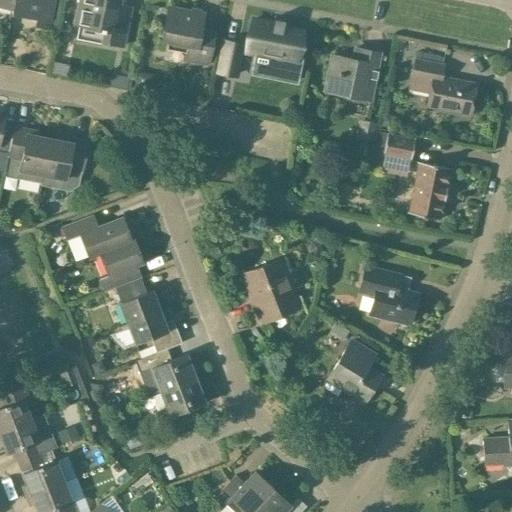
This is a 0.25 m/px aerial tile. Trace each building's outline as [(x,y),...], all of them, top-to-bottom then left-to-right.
[(10,14),(11,15),(13,0),(0,0),(0,7),(11,10),(10,14)] [(13,0),(11,15),(36,19),(35,27),(47,29),(49,15),(38,13),(40,0),(13,0)] [(76,39),(100,44),(125,48),(128,32),(114,30),(119,0),(79,0),(75,24),(79,25),(76,39)] [(166,49),(185,53),(183,60),(207,65),(213,33),(200,31),(204,15),(168,8),(162,41),(168,43),(166,49)] [(273,24),(251,19),(245,52),(296,63),(302,32),(273,26),(273,24)] [(216,73),(237,78),(244,44),(223,40),(216,73)] [(369,101),(378,54),(354,49),(352,60),(331,56),(324,92),(369,101)] [(410,80),(431,85),(427,106),(469,115),(475,85),(442,79),(445,65),(414,58),(410,80)] [(0,170),(4,172),(12,133),(1,131),(4,119),(0,118),(0,170)] [(356,139),(373,142),(377,123),(360,120),(356,139)] [(13,128),(12,133),(4,172),(4,176),(41,183),(49,140),(33,137),(34,132),(13,128)] [(384,147),(382,157),(411,162),(415,137),(388,132),(388,133),(377,131),(374,145),(384,147)] [(79,185),(81,174),(82,174),(88,143),(68,139),(67,144),(49,140),(41,183),(40,185),(70,192),(79,185)] [(440,220),(450,169),(417,163),(407,214),(440,220)] [(88,259),(99,255),(134,242),(129,229),(125,231),(121,219),(96,228),(92,216),(62,227),(67,241),(80,236),(88,259)] [(104,292),(114,288),(141,278),(136,266),(142,264),(134,242),(99,255),(107,276),(99,279),(104,292)] [(251,301),(260,323),(299,308),(280,260),(245,273),(255,300),(251,301)] [(358,292),(374,297),(369,314),(410,325),(418,294),(396,288),(400,275),(365,266),(358,292)] [(146,293),(141,278),(114,288),(120,303),(119,304),(127,325),(160,313),(152,291),(146,293)] [(135,345),(141,359),(160,352),(181,344),(174,324),(165,327),(160,313),(127,325),(135,345)] [(364,404),(378,381),(364,372),(374,356),(350,341),(326,381),(364,404)] [(154,377),(160,394),(195,381),(192,372),(196,371),(189,353),(164,363),(160,352),(141,359),(134,362),(142,382),(154,377)] [(511,354),(502,355),(504,384),(511,383),(511,354)] [(58,372),(70,402),(84,397),(72,366),(58,372)] [(204,404),(195,381),(160,394),(165,409),(154,413),(161,434),(187,424),(183,412),(204,404)] [(0,433),(31,421),(27,409),(32,408),(24,387),(1,395),(5,406),(0,408),(0,433)] [(503,466),(511,464),(511,418),(507,419),(509,437),(482,438),(484,461),(502,459),(503,466)] [(39,442),(31,421),(0,433),(0,444),(2,444),(6,456),(15,452),(19,463),(51,451),(47,439),(39,442)] [(75,426),(59,433),(63,443),(80,436),(75,426)] [(63,483),(51,451),(19,463),(26,484),(21,486),(26,497),(63,483)] [(139,493),(155,482),(154,482),(157,480),(152,467),(146,471),(148,474),(133,484),(139,493)] [(233,511),(252,511),(272,490),(271,491),(252,475),(245,483),(235,475),(218,494),(227,502),(225,504),(233,511)] [(79,511),(75,501),(71,502),(63,483),(26,497),(29,507),(35,505),(38,511),(79,511)] [(285,511),(291,507),(272,490),(252,511),(285,511)]
